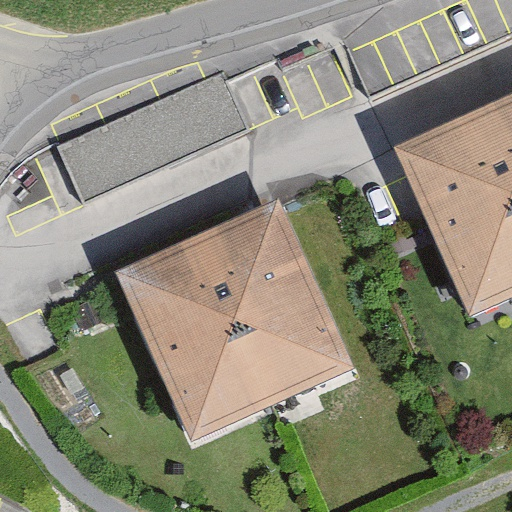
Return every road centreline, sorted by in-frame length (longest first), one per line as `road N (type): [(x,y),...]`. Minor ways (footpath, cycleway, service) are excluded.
road 1 (residential): [(286,0),(45,66)]
road 2 (track): [(0,374),(81,485),(124,511)]
